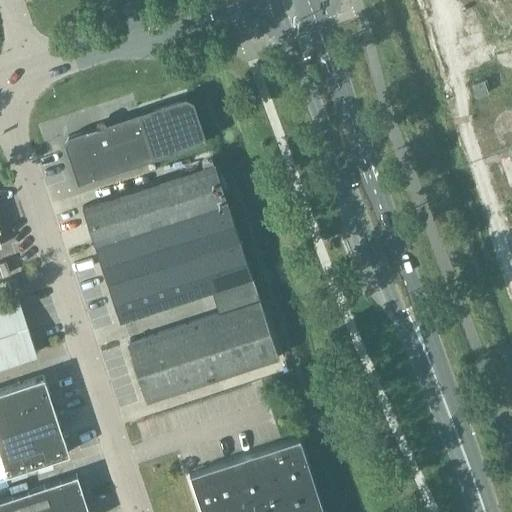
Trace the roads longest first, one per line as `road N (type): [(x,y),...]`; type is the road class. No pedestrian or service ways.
road 1 (unclassified): [(138,511),(0,93)]
road 2 (secondary): [(286,35),(381,280),(444,404)]
road 3 (secondary): [(444,404),(408,267),(320,24)]
road 4 (unclassified): [(92,49),(247,11)]
road 5 (unclassified): [(205,0),(92,49)]
